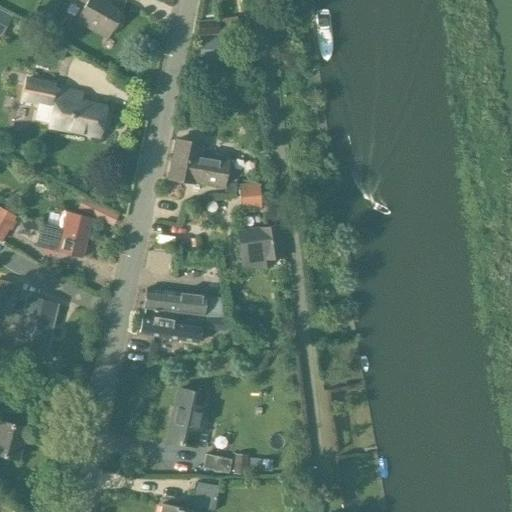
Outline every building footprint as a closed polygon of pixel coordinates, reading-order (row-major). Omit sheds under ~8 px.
[(110,0),(77,0),(86,5),(78,20),(107,36),(121,13),(108,5),(110,0)] [(0,36),(1,37),(11,17),(0,10),(0,36)] [(219,19),(199,21),(200,35),(220,34),(219,19)] [(81,94),(58,89),(55,88),(56,82),(26,76),(20,101),(36,105),(33,120),(51,124),(51,125),(99,135),(105,107),(80,101),(81,94)] [(175,140),(169,177),(194,182),(194,181),(223,186),(228,161),(200,155),(202,145),(175,140)] [(226,182),(224,192),(234,194),(236,183),(226,182)] [(259,183),(238,185),(241,210),(262,208),(259,183)] [(0,240),(1,241),(8,229),(11,230),(15,221),(13,219),(15,216),(0,207),(0,240)] [(62,211),(57,229),(42,225),(37,245),(82,256),(91,219),(62,211)] [(284,257),(280,226),(238,231),(243,270),(265,267),(264,259),(284,257)] [(0,280),(0,321),(9,324),(10,322),(21,325),(16,347),(17,348),(14,361),(40,368),(43,354),(44,354),(56,304),(28,297),(24,312),(13,309),(18,284),(0,280)] [(206,296),(146,289),(144,308),(204,314),(204,316),(223,318),(221,297),(206,296)] [(172,320),(143,316),(140,333),(170,337),(169,338),(198,343),(200,325),(198,324),(198,318),(183,316),(182,322),(172,320)] [(204,328),(224,331),(226,321),(206,317),(204,328)] [(179,389),(167,440),(196,446),(207,395),(179,389)] [(0,454),(18,459),(26,428),(0,421),(0,454)] [(227,459),(189,453),(187,471),(225,476),(227,459)] [(234,454),(233,475),(246,476),(247,456),(234,454)] [(272,461),(249,458),(248,470),(270,473),(272,461)] [(189,506),(213,511),(218,486),(195,481),(195,483),(194,483),(189,506)]
